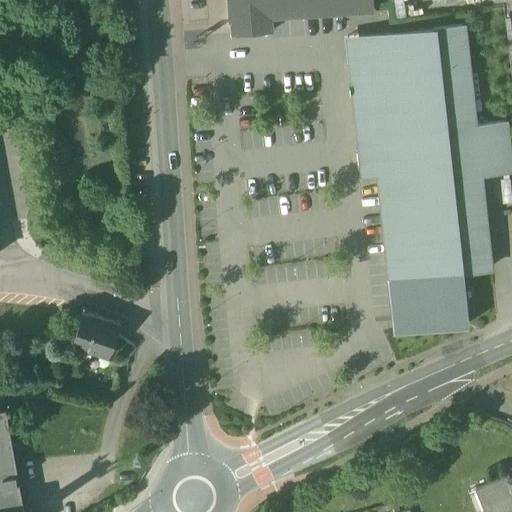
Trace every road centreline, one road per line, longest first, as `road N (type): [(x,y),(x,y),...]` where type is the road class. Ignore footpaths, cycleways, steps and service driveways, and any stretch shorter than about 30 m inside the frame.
road 1 (unclassified): [(186,464),(156,0)]
road 2 (tertiary): [(226,485),(511,344)]
